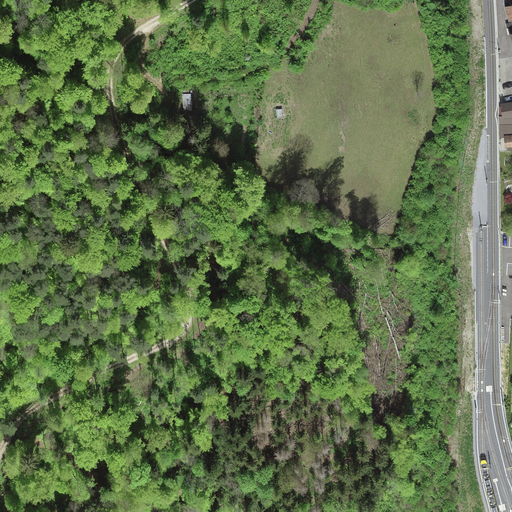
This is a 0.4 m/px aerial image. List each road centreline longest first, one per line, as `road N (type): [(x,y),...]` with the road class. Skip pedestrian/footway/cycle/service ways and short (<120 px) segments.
road 1 (track): [(192,0),(125,43),(109,86),(128,160),(192,300),(190,323),(175,339),(31,408),(0,454)]
road 2 (track): [(0,359),(18,345),(106,325),(134,310),(157,279),(156,225)]
